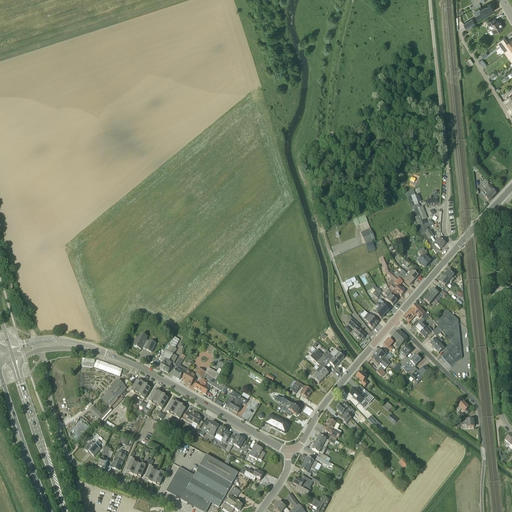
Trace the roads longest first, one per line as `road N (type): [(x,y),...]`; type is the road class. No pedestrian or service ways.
road 1 (unclassified): [(454,249),(444,232),(447,172),(430,0)]
road 2 (unclassified): [(181,511),(73,462),(41,350)]
road 3 (unclassified): [(482,511),(474,400),(394,319)]
road 4 (tertiary): [(290,450),(105,352)]
road 5 (tertiary): [(290,450),(394,319)]
road 6 (primary): [(64,511),(13,360)]
road 7 (primary): [(0,373),(49,511)]
road 8 (unclassified): [(502,417),(494,289)]
